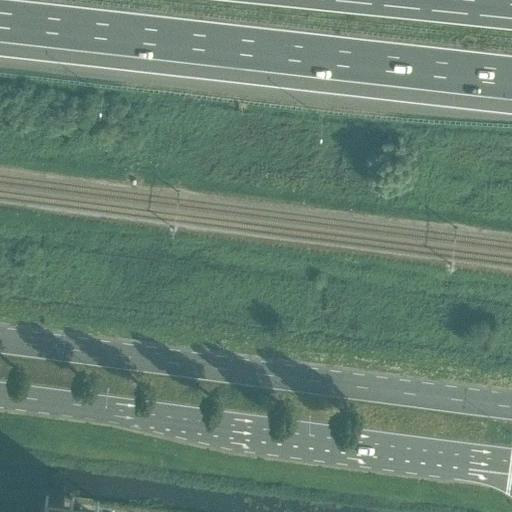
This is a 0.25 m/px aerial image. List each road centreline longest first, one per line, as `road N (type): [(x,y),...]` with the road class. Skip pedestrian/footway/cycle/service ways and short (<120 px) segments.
road 1 (primary): [(0,395),(511,461)]
road 2 (primary): [(511,406),(0,340)]
road 3 (motorway): [(0,19),(511,77)]
